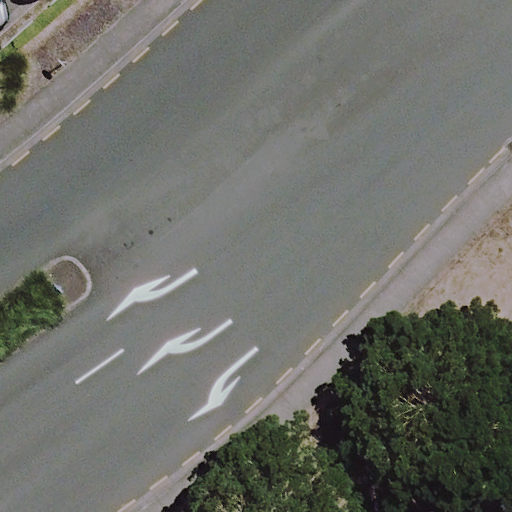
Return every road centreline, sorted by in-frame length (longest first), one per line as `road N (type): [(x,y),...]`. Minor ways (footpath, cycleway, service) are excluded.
road 1 (unclassified): [(511,63),(212,304),(91,387)]
road 2 (unclassified): [(0,255),(334,0)]
road 3 (secondary): [(91,387),(3,511)]
